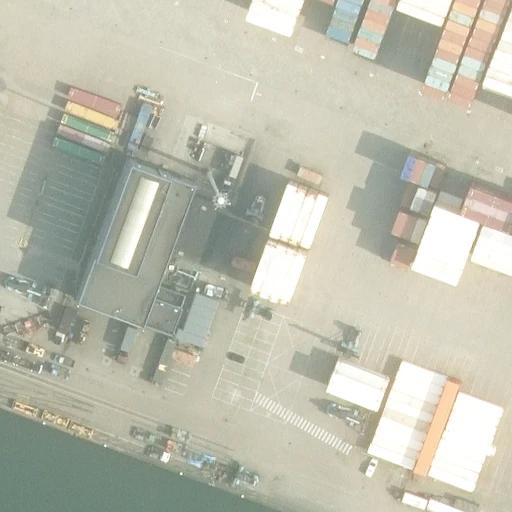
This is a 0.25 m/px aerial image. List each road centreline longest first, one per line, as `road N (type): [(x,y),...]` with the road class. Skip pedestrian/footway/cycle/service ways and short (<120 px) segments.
road 1 (unknown): [(0,14),(297,114),(183,438)]
road 2 (unknown): [(377,507),(0,372)]
road 3 (unknown): [(297,114),(511,186)]
